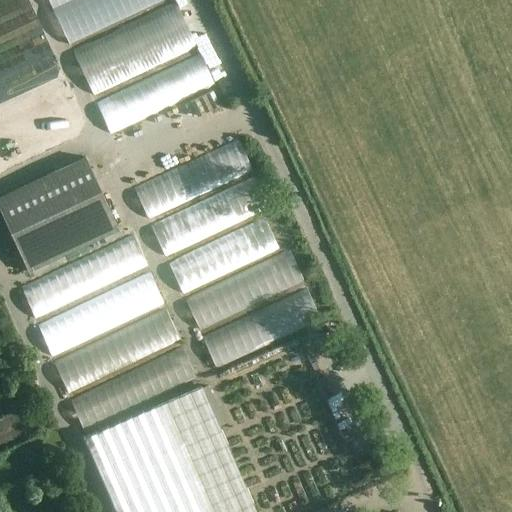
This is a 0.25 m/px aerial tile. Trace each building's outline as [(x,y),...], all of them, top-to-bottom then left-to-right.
[(48,0),(76,60),(178,14),(172,0),(48,0)] [(209,80),(195,49),(178,14),(76,60),(107,127),(209,80)] [(272,212),(257,179),(242,143),(137,189),(219,371),(319,323),(289,253),(282,256),(264,216),(272,212)] [(118,229),(85,157),(0,196),(0,212),(27,271),(118,229)] [(135,237),(21,288),(83,427),(197,377),(135,237)] [(256,511),(200,385),(83,436),(116,511),(256,511)]
